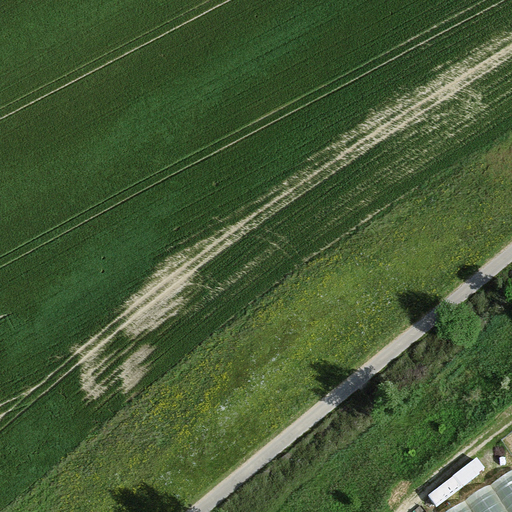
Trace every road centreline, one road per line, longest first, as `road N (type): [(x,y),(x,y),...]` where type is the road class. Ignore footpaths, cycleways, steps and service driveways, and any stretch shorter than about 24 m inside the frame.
road 1 (track): [(511,257),(200,511)]
road 2 (track): [(400,511),(509,419)]
